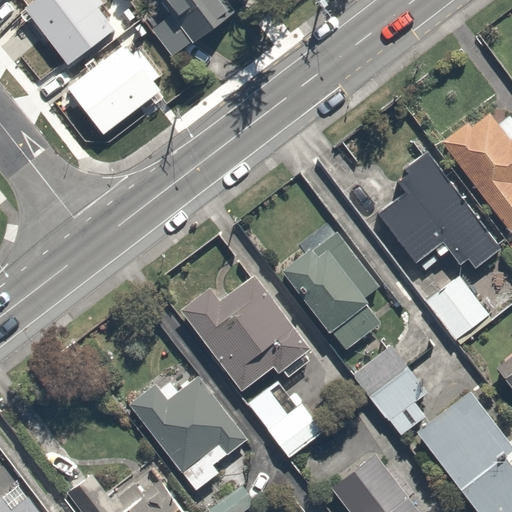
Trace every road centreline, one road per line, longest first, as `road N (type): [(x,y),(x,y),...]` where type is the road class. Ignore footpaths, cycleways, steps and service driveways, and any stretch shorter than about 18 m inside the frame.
road 1 (secondary): [(93,244),(414,0)]
road 2 (residential): [(93,244),(0,126)]
